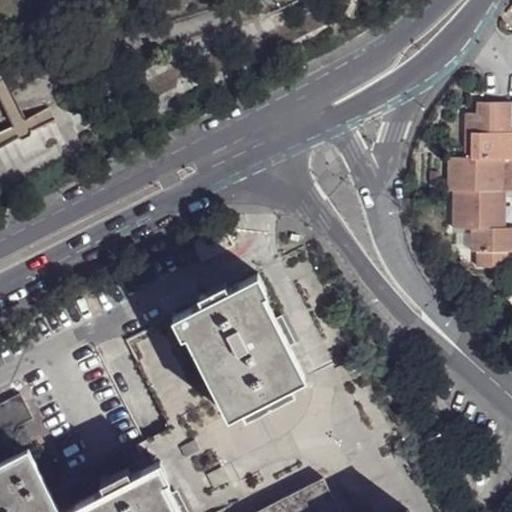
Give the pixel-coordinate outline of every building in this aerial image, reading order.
[(458,187),(505,187),(505,156),(511,155),(511,99),(481,99),(481,111),(470,111),(469,155),(454,155),(454,187),(458,187)] [(505,187),(458,187),(458,226),(475,226),(475,248),(480,248),(480,262),(510,262),(510,247),(511,247),(511,225),(508,225),(508,187),(505,187)] [(263,273),(272,292),(277,290),(268,271),(263,273)] [(301,381),(314,375),(272,292),(263,273),(238,286),(209,301),(186,311),(195,330),(236,413),(250,406),(301,381)] [(209,301),(238,286),(235,279),(207,292),(209,301)] [(195,330),(186,311),(182,315),(191,333),(195,330)] [(356,373),(371,366),(366,356),(351,363),(356,373)] [(371,366),(356,373),(359,379),(374,372),(371,366)] [(301,381),(250,406),(254,414),(304,389),(301,381)] [(0,435),(42,415),(34,399),(29,390),(0,404),(0,435)] [(203,441),(188,448),(194,458),(208,451),(203,441)] [(0,511),(94,511),(88,497),(69,507),(37,444),(0,462),(0,492),(3,501),(0,502),(0,511)] [(164,459),(173,478),(177,476),(169,458),(164,459)] [(88,497),(94,511),(189,511),(173,478),(164,459),(138,472),(113,485),(88,497)] [(113,485),(138,472),(135,465),(109,479),(113,485)] [(221,486),(239,478),(232,465),(215,473),(221,486)] [(347,511),(329,475),(256,511),(347,511)]
